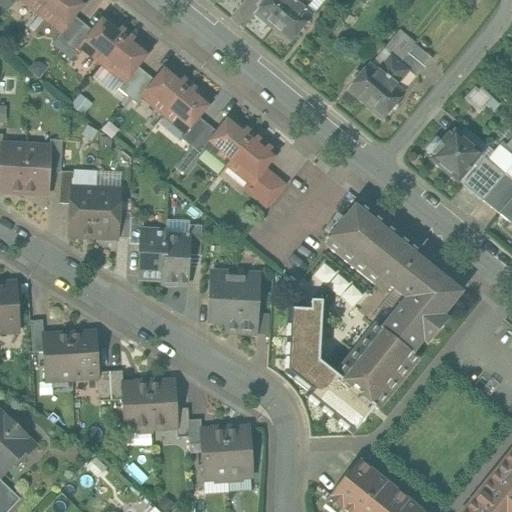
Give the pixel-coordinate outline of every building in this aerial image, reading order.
[(0,0),(0,6),(8,12),(17,0),(0,0)] [(52,0),(22,0),(41,14),(52,0)] [(88,1),(86,0),(52,0),(41,14),(62,32),(63,32),(75,17),(88,1)] [(266,0),(262,6),(262,7),(256,14),(273,28),(296,0),(266,0)] [(296,0),(273,28),(290,42),(296,35),(297,35),(305,26),(304,25),(310,18),(303,12),(312,0),(296,0)] [(94,32),(82,47),(82,48),(103,65),(128,33),(106,16),(94,32)] [(75,17),(63,32),(62,32),(57,39),(67,46),(84,24),(75,17)] [(84,24),(67,46),(77,54),(82,48),(82,47),(94,32),(84,24)] [(128,33),(103,65),(125,82),(138,67),(150,51),(128,33)] [(432,59),(415,45),(408,54),(425,68),(432,59)] [(425,68),(408,54),(400,63),(409,71),(417,77),(425,68)] [(390,56),(378,70),(388,78),(400,63),(390,56)] [(388,78),(365,105),(382,119),(389,111),(390,112),(397,102),(396,102),(403,94),(395,88),(409,71),(400,63),(388,78)] [(190,84),(169,66),(156,81),(143,97),(165,115),(190,84)] [(369,66),(362,74),(361,73),(354,82),(355,83),(348,91),(365,105),(388,78),(378,70),(377,72),(369,66)] [(125,82),(118,90),(128,97),(147,74),(138,67),(125,82)] [(147,74),(128,97),(137,105),(143,97),(156,81),(147,74)] [(212,102),(190,84),(165,115),(186,133),(199,118),(212,102)] [(478,85),(466,98),(487,117),(499,104),(478,85)] [(253,134),(231,116),(218,133),(206,148),(228,165),(253,134)] [(199,118),(186,133),(181,139),(191,147),(208,126),(199,118)] [(208,126),(191,147),(201,155),(206,148),(218,133),(208,126)] [(481,155),(455,133),(452,137),(448,134),(431,154),(435,157),(432,160),(459,182),(481,155)] [(253,134),(228,165),(251,183),(252,184),(264,169),(277,153),(253,134)] [(63,141),(50,141),(50,149),(49,173),(61,174),(61,172),(63,141)] [(0,192),(23,194),(26,148),(2,146),(1,164),(0,180),(0,192)] [(50,149),(26,148),(23,194),(48,195),(49,173),(50,149)] [(511,164),(503,156),(493,166),(503,174),(511,164)] [(493,166),(485,159),(463,186),(483,202),(483,201),(498,183),(504,175),(503,174),(493,166)] [(264,169),(252,184),(251,183),(245,190),(268,208),(285,187),(264,169)] [(74,173),(61,172),(61,174),(59,204),(71,205),(72,190),(73,190),(74,173)] [(511,181),(504,175),(498,183),(506,188),(511,181)] [(498,183),(483,201),(499,214),(511,198),(511,193),(506,188),(498,183)] [(73,190),(72,190),(71,205),(69,236),(93,237),(96,191),(73,190)] [(120,192),(96,191),(93,237),(118,238),(119,213),(120,192)] [(511,198),(499,214),(511,225),(511,198)] [(406,300),(382,330),(376,325),(336,374),(320,361),(323,302),(311,302),(311,311),(287,310),(285,374),(309,394),(306,398),(352,436),(372,408),(377,411),(419,360),(412,355),(423,341),(428,345),(448,321),(443,317),(462,294),(416,257),(421,250),(360,202),(326,245),(386,294),(391,287),(406,300)] [(131,214),(119,213),(118,238),(129,239),(130,239),(131,219),(131,214)] [(144,219),(131,219),(130,239),(129,239),(129,245),(141,245),(142,231),(143,231),(144,219)] [(202,226),(189,225),(189,235),(186,235),(186,237),(190,237),(189,256),(201,256),(202,226)] [(143,231),(142,231),(141,245),(139,279),(163,280),(165,236),(166,236),(167,232),(143,231)] [(166,236),(165,236),(163,280),(163,284),(187,286),(189,256),(190,237),(186,237),(166,236)] [(345,298),(354,287),(324,263),(315,274),(345,298)] [(259,277),(211,274),(209,322),(226,323),(226,331),(256,333),(259,277)] [(16,285),(0,285),(0,331),(19,331),(16,285)] [(43,321),(31,322),(33,354),(44,353),(43,337),(44,337),(43,321)] [(95,334),(69,335),(72,379),(97,378),(98,377),(98,373),(95,334)] [(44,337),(43,337),(44,353),(46,381),(72,379),(69,335),(44,337)] [(122,371),(109,372),(111,401),(124,400),(123,386),(122,371)] [(109,372),(98,373),(98,377),(97,378),(99,402),(111,401),(109,372)] [(174,383),(148,384),(151,428),(176,427),(175,410),(174,383)] [(123,386),(124,400),(125,430),(139,429),(139,433),(151,432),(151,428),(148,384),(123,386)] [(188,409),(175,410),(176,427),(177,439),(189,438),(188,421),(189,421),(188,409)] [(0,414),(0,475),(2,477),(15,463),(18,466),(35,448),(25,438),(26,437),(7,418),(6,420),(0,414)] [(189,421),(188,421),(189,438),(189,446),(202,445),(201,433),(202,432),(201,420),(189,421)] [(249,430),(225,431),(228,480),(240,480),(240,476),(252,475),(249,430)] [(202,432),(201,433),(202,445),(204,478),(216,478),(216,481),(228,480),(225,431),(202,432)] [(495,471),(511,484),(511,451),(495,471)] [(398,511),(408,500),(360,461),(328,500),(343,511),(398,511)] [(511,511),(511,484),(495,471),(479,491),(505,511),(511,511)] [(8,511),(20,500),(0,480),(0,511),(8,511)] [(505,511),(479,491),(462,511),(505,511)] [(422,511),(408,500),(398,511),(422,511)]
